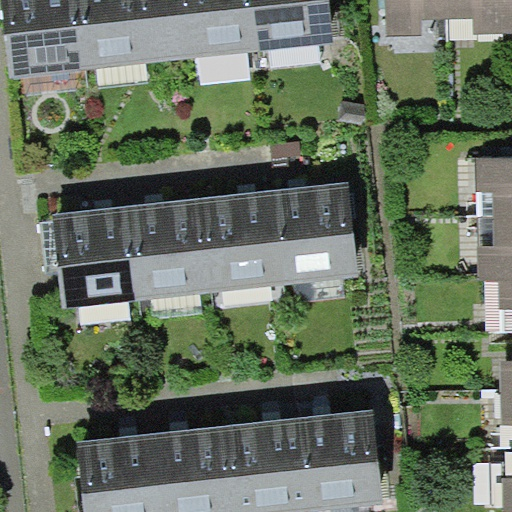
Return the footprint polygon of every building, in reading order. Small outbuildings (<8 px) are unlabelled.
[(0,0),(0,5),(7,69),(79,61),(72,0),(0,0)] [(72,0),(79,61),(152,53),(145,0),(72,0)] [(174,0),(145,0),(152,53),(180,49),(174,0)] [(174,0),(180,49),(252,41),(247,0),(174,0)] [(247,0),(252,41),(325,33),(319,0),(247,0)] [(383,0),(383,14),(442,12),(441,0),(383,0)] [(441,0),(442,12),(500,11),(499,0),(441,0)] [(511,0),(499,0),(500,11),(511,11),(511,0)] [(511,157),(493,158),(494,216),(511,215),(511,157)] [(277,275),(349,267),(340,190),(268,198),(277,275)] [(205,283),(277,275),(268,198),(196,206),(205,283)] [(132,291),(205,283),(196,206),(124,214),(132,291)] [(60,299),(132,291),(124,214),(51,222),(60,299)] [(511,215),(494,216),(495,274),(511,274),(511,215)] [(302,502),(374,494),(366,416),(294,424),(302,502)] [(230,510),(302,502),(294,424),(221,432),(230,510)] [(157,511),(208,511),(230,510),(221,432),(149,440),(157,511)] [(83,511),(157,511),(149,440),(77,448),(83,511)]
